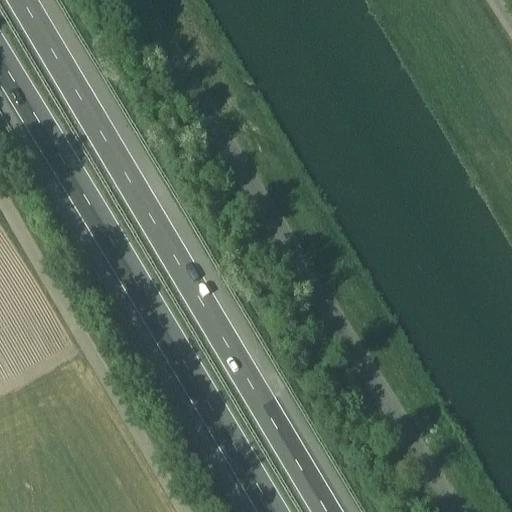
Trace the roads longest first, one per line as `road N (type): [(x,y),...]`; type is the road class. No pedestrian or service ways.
road 1 (unclassified): [(455,511),(142,0)]
road 2 (motorway): [(326,511),(22,0)]
road 3 (motorway): [(0,56),(271,511)]
road 4 (unclassified): [(185,511),(0,194)]
